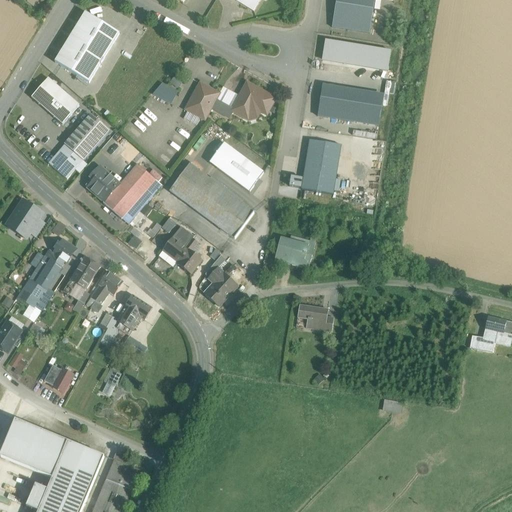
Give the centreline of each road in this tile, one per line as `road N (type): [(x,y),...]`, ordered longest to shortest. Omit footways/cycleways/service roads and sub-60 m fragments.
road 1 (residential): [(202,342),(257,295),(321,286),(404,282),(511,305)]
road 2 (tertiary): [(0,147),(176,306),(202,342)]
road 3 (residential): [(170,461),(83,427),(0,374)]
road 4 (residential): [(300,75),(272,204)]
road 5 (residential): [(0,111),(68,0)]
road 6 (tertiary): [(202,342),(204,366),(170,461)]
